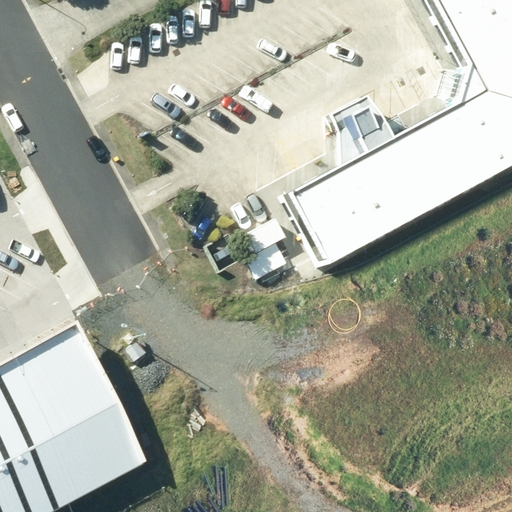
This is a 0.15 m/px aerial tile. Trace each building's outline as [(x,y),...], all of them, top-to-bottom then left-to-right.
[(333,155),(319,163),(323,170),(283,192),(323,264),(330,260),(333,266),(511,166),(511,0),(438,0),(471,59),(460,96),(401,129),(379,89),(335,113),(356,152),(337,162),(333,155)] [(39,196),(21,205),(58,278),(76,269),(39,196)] [(287,264),(276,244),(244,261),(255,281),(287,264)] [(129,294),(135,307),(129,310),(134,320),(140,317),(147,332),(178,317),(160,279),(129,294)] [(0,511),(49,511),(146,460),(78,321),(0,362),(0,511)]
